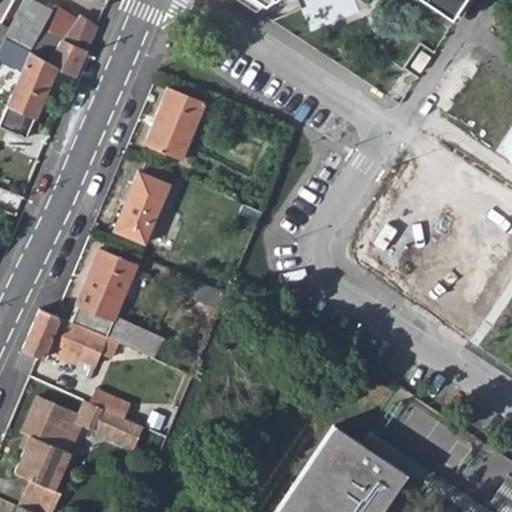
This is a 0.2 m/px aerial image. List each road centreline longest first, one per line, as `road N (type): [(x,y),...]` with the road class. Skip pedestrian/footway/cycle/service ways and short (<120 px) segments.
road 1 (residential): [(189,0),(382,133),(318,233),(316,261),(328,286),(511,409)]
road 2 (residential): [(0,334),(149,0)]
